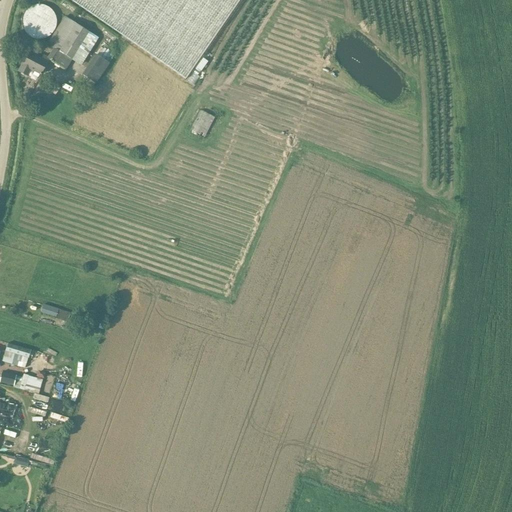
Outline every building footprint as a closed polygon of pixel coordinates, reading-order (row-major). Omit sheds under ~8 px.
[(70,0),(186,80),(240,0),(70,0)] [(39,39),(40,39),(42,39),(43,39),(45,38),(46,38),(47,37),(49,36),(50,35),(51,34),(52,33),(53,32),(54,31),(54,30),(55,28),(55,27),(56,25),(56,24),(56,22),(56,21),(56,19),(56,18),(55,16),(55,15),(54,14),(53,12),(52,11),(51,10),(50,9),(49,8),(48,7),(46,7),(45,6),(44,5),(42,5),(41,5),(39,5),(38,5),(36,5),(35,5),(33,6),(32,6),(30,7),(29,8),(28,9),(27,10),(26,11),(25,12),(24,13),(23,15),(23,16),(22,17),(22,19),(22,20),(22,22),(22,23),(22,25),(22,26),(23,28),(23,29),(24,31),(25,32),(26,33),(27,34),(28,35),(29,36),(30,37),(31,38),(33,38),(34,39),(36,39),(37,39),(39,39)] [(65,16),(47,45),(54,49),(48,58),(66,70),(72,60),(90,33),(65,16)] [(109,63),(114,56),(101,47),(97,54),(98,55),(109,63)] [(21,65),(22,65),(18,72),(27,77),(30,70),(40,75),(49,59),(44,56),(42,60),(28,53),(21,65)] [(85,76),(95,83),(109,63),(98,55),(97,54),(82,75),(85,76)] [(79,85),(89,92),(95,83),(85,76),(79,85)] [(200,111),(189,132),(203,139),(215,118),(200,111)] [(70,313),(43,305),(40,314),(67,323),(70,313)] [(91,320),(79,316),(77,322),(89,326),(91,320)] [(80,329),(66,325),(65,330),(86,336),(88,328),(81,326),(80,329)] [(31,350),(7,343),(2,362),(25,369),(28,359),(31,350)] [(46,364),(49,355),(36,350),(33,359),(46,364)] [(16,376),(2,372),(0,379),(0,383),(14,386),(16,376)] [(19,389),(24,391),(24,390),(34,393),(38,379),(28,376),(29,375),(24,374),(19,389)] [(33,399),(49,402),(50,397),(34,393),(33,399)] [(0,445),(0,451),(18,455),(19,449),(0,445)] [(15,464),(27,467),(28,461),(16,459),(15,464)]
